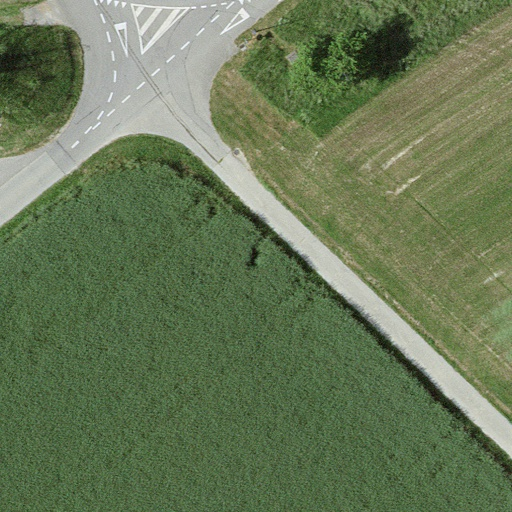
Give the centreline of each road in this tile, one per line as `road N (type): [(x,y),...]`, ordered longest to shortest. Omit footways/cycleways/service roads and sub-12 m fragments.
road 1 (track): [(511,417),(162,78),(146,0)]
road 2 (track): [(0,153),(99,76),(126,0)]
